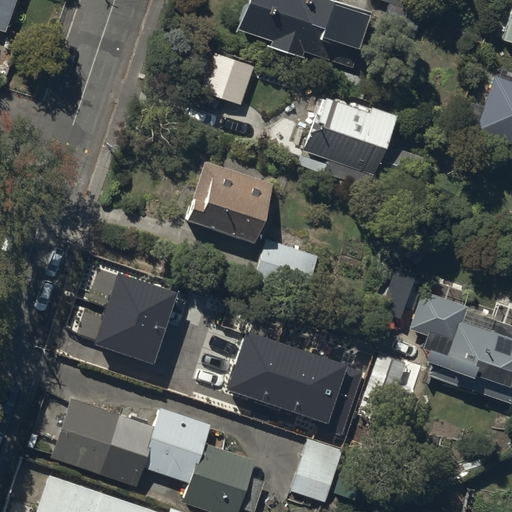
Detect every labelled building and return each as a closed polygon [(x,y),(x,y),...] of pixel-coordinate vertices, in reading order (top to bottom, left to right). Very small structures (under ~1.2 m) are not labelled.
[(11,0),(0,0),(0,22),(4,24),(11,0)] [(242,0),(234,25),(269,37),(268,42),(299,53),(301,47),(350,63),(368,8),(345,0),(242,0)] [(511,0),(508,0),(505,12),(508,13),(501,36),(511,39),(511,0)] [(251,64),(212,51),(199,89),(238,102),(251,64)] [(511,77),(492,71),(473,129),(511,141),(511,77)] [(363,103),(320,89),(301,145),(329,154),(325,167),(367,181),(371,170),(409,182),(419,153),(381,141),(392,107),(364,98),(363,103)] [(270,180),(203,159),(185,216),(252,238),(270,180)] [(316,253),(265,237),(252,276),(303,292),(316,253)] [(119,274),(95,345),(154,364),(178,293),(119,274)] [(511,310),(497,305),(494,314),(419,288),(406,327),(426,334),(422,346),(425,347),(422,355),(432,358),(427,372),(511,401),(511,310)] [(362,372),(248,333),(229,389),(318,420),(316,426),(340,434),(362,372)] [(412,431),(423,395),(399,387),(387,423),(412,431)] [(152,423),(70,396),(52,452),(132,479),(138,461),(189,478),(181,499),(220,511),(234,511),(236,507),(252,511),(263,479),(248,473),(254,456),(205,439),(211,422),(158,404),(152,423)] [(341,451),(304,439),(289,486),(325,498),(341,451)] [(166,511),(47,472),(33,511),(185,511),(168,506),(166,511)]
